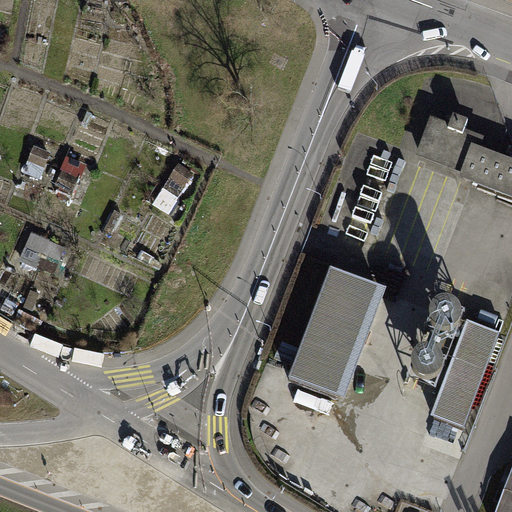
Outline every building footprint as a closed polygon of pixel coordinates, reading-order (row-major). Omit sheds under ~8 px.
[(445,130),(429,124),(417,156),(462,173),(460,178),(511,197),(511,167),(489,159),(490,156),(472,150),(476,142),(459,135),(463,124),(449,119),(445,130)] [(24,175),(42,182),(52,155),(34,148),(24,175)] [(170,180),(184,189),(194,174),(180,165),(170,180)] [(72,195),(79,180),(64,173),(57,188),(72,195)] [(169,218),(180,201),(164,191),(153,208),(169,218)] [(21,263),(62,280),(74,252),(32,235),(21,263)] [(390,296),(332,274),(290,384),(348,406),(390,296)] [(502,338),(473,327),(437,423),(466,434),(502,338)] [(511,511),(511,460),(492,511),(511,511)]
